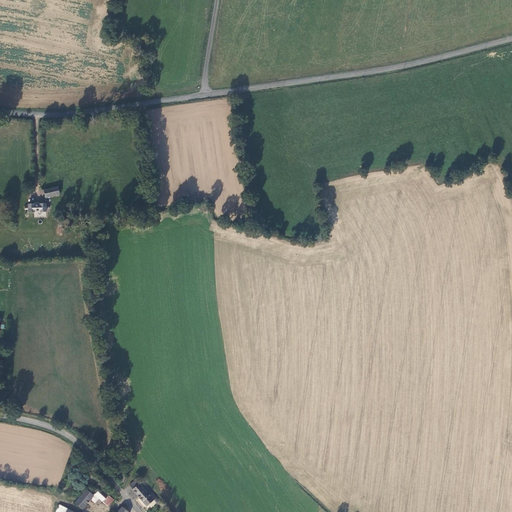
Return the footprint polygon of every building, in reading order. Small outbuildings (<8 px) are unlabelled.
[(41,197),(47,196),(56,194),(54,186),(39,190),(41,197)] [(20,209),(16,210),(16,215),(41,215),(41,210),(43,209),(43,205),(41,205),(41,204),(36,204),(35,205),(30,205),(29,204),(23,204),(23,206),(21,206),(20,209)] [(96,475),(91,470),(88,472),(94,478),(96,475)] [(132,489),(147,506),(156,497),(145,485),(143,487),(136,479),(130,485),(133,488),(132,489)] [(95,494),(99,498),(102,501),(106,497),(108,495),(105,492),(101,488),(97,492),(95,494)] [(83,509),(91,499),(94,495),(91,493),(87,489),(81,495),(75,502),(83,509)] [(94,495),(91,499),(95,503),(99,498),(95,494),(94,495)] [(106,497),(102,501),(108,506),(114,499),(108,495),(106,497)]
